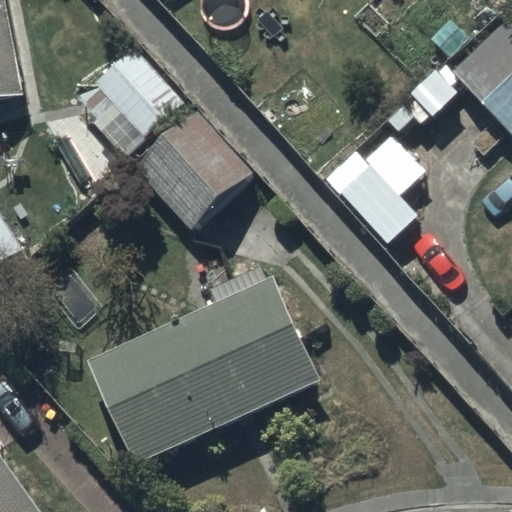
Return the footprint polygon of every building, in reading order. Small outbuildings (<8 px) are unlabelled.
[(9,0),(0,0),(0,117),(31,111),(9,0)] [(511,34),(459,83),(511,140),(511,34)] [(193,117),(141,61),(85,113),(103,132),(100,136),(133,172),(193,117)] [(261,187),(205,125),(141,183),(197,245),(261,187)] [(359,161),(329,189),(394,257),(423,229),(404,209),(433,182),(399,145),(370,172),(359,161)] [(0,281),(27,264),(0,224),(0,281)] [(97,379),(145,483),(328,398),(280,295),(275,297),(266,278),(217,300),(226,320),(97,379)] [(0,511),(36,511),(4,464),(8,461),(0,450),(0,511)]
